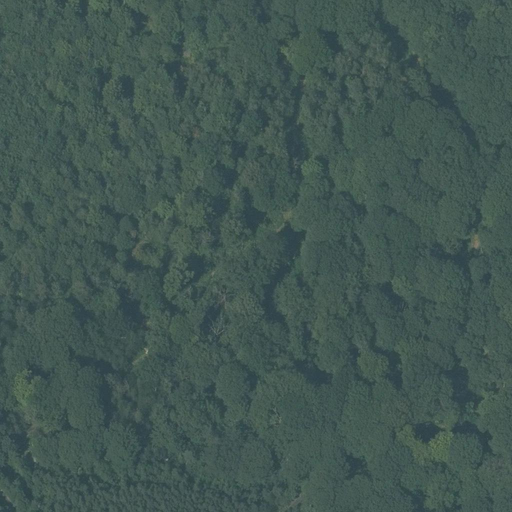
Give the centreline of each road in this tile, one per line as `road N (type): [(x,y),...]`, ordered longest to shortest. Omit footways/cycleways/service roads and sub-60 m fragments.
road 1 (track): [(0,457),(443,502),(481,193),(476,157),(370,0)]
road 2 (track): [(70,0),(107,20),(243,30),(266,26),(296,0)]
